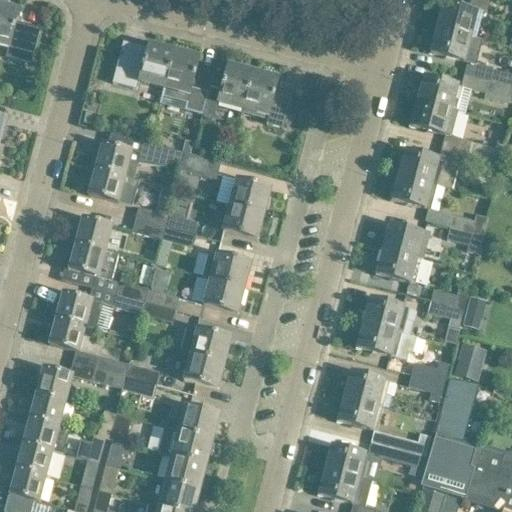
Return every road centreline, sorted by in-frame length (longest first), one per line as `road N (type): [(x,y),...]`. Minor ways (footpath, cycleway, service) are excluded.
road 1 (residential): [(266,511),(383,69)]
road 2 (residential): [(0,344),(89,0)]
road 3 (residential): [(383,69),(97,0)]
